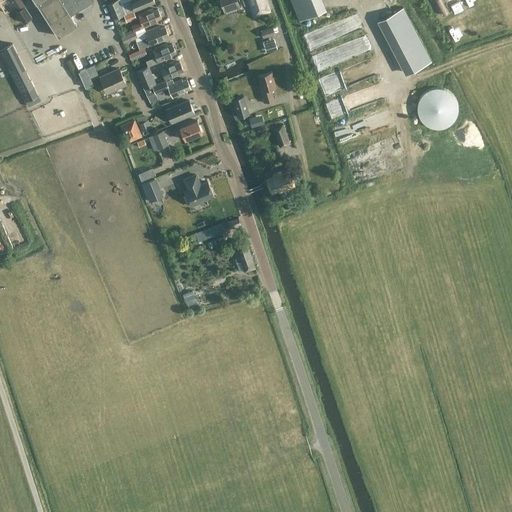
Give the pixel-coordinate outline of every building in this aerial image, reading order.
[(8,0),(12,6),(23,23),(32,18),(25,7),(21,0),(21,1),(20,0),(8,0)] [(77,24),(70,15),(73,13),(64,0),(35,0),(58,36),(77,24)] [(64,0),(73,13),(93,0),(64,0)] [(113,19),(125,14),(118,0),(116,0),(106,4),(113,19)] [(129,0),(126,1),(123,2),(127,13),(155,2),(153,0),(129,0)] [(219,0),(224,13),(240,8),(237,0),(219,0)] [(270,11),(266,0),(248,0),(254,17),(270,11)] [(335,13),(338,19),(350,14),(347,7),(335,13)] [(132,26),(135,31),(157,21),(157,20),(161,18),(158,9),(153,11),(152,9),(138,14),(141,22),(132,26)] [(136,19),(133,11),(124,15),(127,22),(136,19)] [(168,35),(165,27),(160,28),(159,26),(146,32),(151,45),(165,39),(164,37),(168,35)] [(261,30),(263,38),(274,35),(272,27),(261,30)] [(138,37),(135,31),(121,37),(124,44),(138,37)] [(13,43),(0,49),(0,51),(22,94),(26,102),(39,95),(35,87),(13,43)] [(176,53),(172,44),(168,46),(167,44),(153,49),(158,62),(172,57),(171,55),(176,53)] [(147,54),(144,48),(129,55),(131,60),(147,54)] [(183,70),(179,62),(175,63),(174,61),(160,67),(165,80),(179,74),(178,72),(183,70)] [(93,65),(78,72),(85,87),(93,84),(90,78),(97,74),(93,65)] [(137,72),(143,88),(155,83),(149,68),(137,72)] [(126,84),(118,69),(100,77),(108,92),(126,84)] [(274,100),(271,88),(276,87),(272,72),(258,76),(262,88),(260,88),(264,103),(274,100)] [(181,79),(173,82),(172,79),(166,81),(166,80),(152,86),(155,94),(162,91),(164,95),(171,93),(173,97),(187,92),(186,90),(190,88),(187,79),(182,81),(181,79)] [(249,114),(244,97),(233,100),(238,117),(249,114)] [(193,110),(189,100),(166,110),(172,123),(189,116),(187,113),(193,110)] [(249,127),(261,124),(259,119),(247,123),(249,127)] [(122,132),(124,132),(128,140),(140,135),(134,120),(122,125),(122,126),(120,127),(122,132)] [(151,128),(148,120),(139,124),(142,131),(151,128)] [(174,130),(176,135),(183,133),(185,139),(202,133),(197,120),(180,127),(181,128),(174,130)] [(290,144),(283,123),(272,127),(279,147),(290,144)] [(158,149),(169,145),(163,131),(152,135),(158,149)] [(143,139),(137,142),(139,147),(146,145),(143,139)] [(266,179),(271,193),(279,190),(279,192),(295,186),(288,169),(273,174),(273,177),(266,179)] [(196,175),(184,180),(188,190),(185,191),(191,206),(214,196),(208,182),(200,185),(196,175)] [(143,184),(150,201),(162,197),(154,179),(143,184)] [(238,218),(227,221),(196,233),(200,241),(223,232),(222,230),(229,227),(230,228),(241,224),(238,218)] [(208,226),(206,221),(196,225),(198,230),(208,226)] [(219,238),(202,241),(203,247),(220,245),(219,238)] [(236,258),(240,257),(245,271),(255,268),(246,241),(236,244),(238,250),(234,251),(236,258)] [(189,295),(182,299),(188,308),(195,304),(189,295)]
